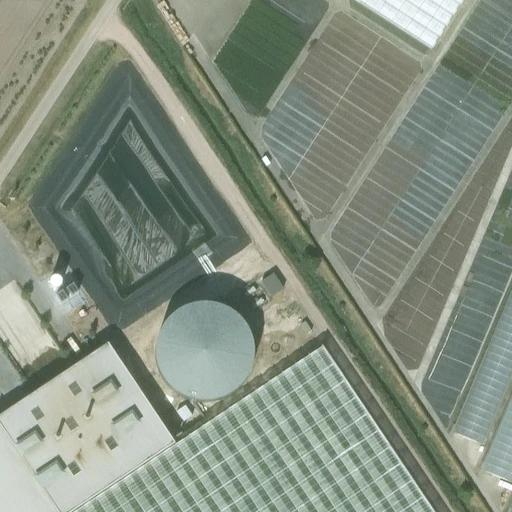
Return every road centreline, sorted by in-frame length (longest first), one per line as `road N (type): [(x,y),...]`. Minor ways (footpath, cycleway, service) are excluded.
road 1 (unknown): [(106,7),(445,511)]
road 2 (unclassified): [(110,0),(0,171)]
